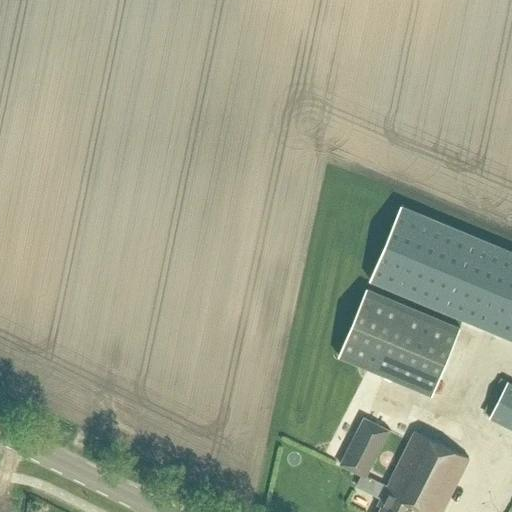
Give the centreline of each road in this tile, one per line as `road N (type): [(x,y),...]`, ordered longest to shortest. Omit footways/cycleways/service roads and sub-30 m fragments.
road 1 (tertiary): [(154,511),(0,435)]
road 2 (unknown): [(442,511),(480,443),(450,416)]
